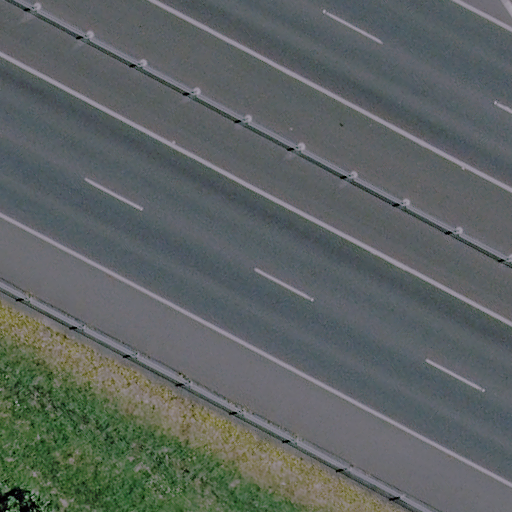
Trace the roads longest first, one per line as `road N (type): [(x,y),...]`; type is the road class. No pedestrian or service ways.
road 1 (motorway): [(511,395),(0,125)]
road 2 (motorway): [(327,0),(511,97)]
